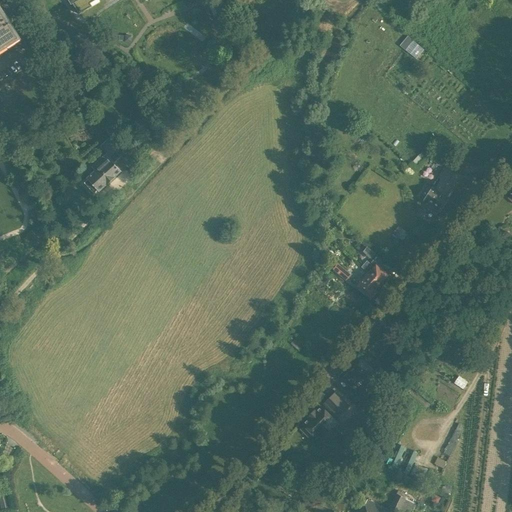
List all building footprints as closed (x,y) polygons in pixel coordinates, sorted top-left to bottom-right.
[(70,0),(79,14),(92,7),(90,3),(95,0),(70,0)] [(0,54),(22,40),(0,6),(0,54)] [(143,116),(136,120),(143,130),(149,126),(143,116)] [(120,171),(112,162),(114,160),(115,162),(126,152),(112,135),(101,145),(107,152),(92,166),(96,170),(87,178),(88,179),(84,183),(94,194),(98,190),(99,191),(120,171)] [(447,198),(460,177),(444,167),(432,187),(431,187),(423,201),(430,205),(427,209),(436,215),(439,211),(440,212),(448,198),(447,198)] [(399,226),(393,232),(402,241),(408,234),(399,226)] [(511,235),(505,230),(499,238),(511,247),(511,246),(511,235)] [(364,244),(360,249),(371,259),(376,253),(364,244)] [(367,261),(362,267),(380,284),(388,275),(373,261),(370,264),(367,261)] [(350,275),(337,264),(333,269),(346,280),(350,275)] [(367,273),(355,287),(370,300),(378,291),(376,289),(380,284),(362,267),(361,267),(367,273)] [(348,372),(342,379),(353,388),(356,390),(362,382),(368,375),(367,374),(368,373),(370,373),(373,370),(361,359),(356,364),(348,372)] [(362,382),(356,390),(364,397),(365,399),(378,385),(369,376),(363,383),(362,382)] [(323,404),(337,418),(350,406),(336,392),(323,404)] [(374,406),(365,399),(364,397),(360,401),(370,410),(374,406)] [(369,413),(369,412),(370,410),(360,401),(356,406),(360,410),(366,416),(369,413)] [(302,425),(316,439),(327,429),(328,430),(337,422),(321,406),(316,411),(315,410),(308,417),(309,418),(302,425)] [(366,416),(359,409),(347,423),(353,429),(354,430),(366,416)] [(353,429),(347,423),(345,421),(338,430),(345,437),(353,429)] [(451,439),(444,453),(451,457),(458,442),(457,442),(461,432),(460,432),(456,430),(455,430),(451,439)] [(398,490),(389,509),(395,511),(409,511),(414,502),(405,498),(407,494),(398,490)] [(6,491),(0,492),(0,506),(1,510),(11,508),(6,491)] [(434,495),(431,501),(437,504),(441,498),(434,495)] [(360,511),(390,511),(366,501),(360,511)]
